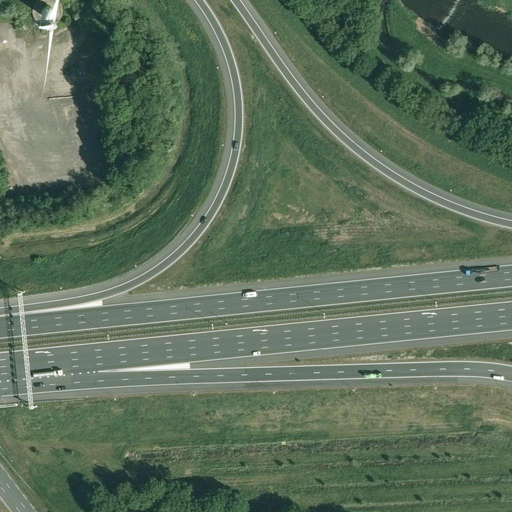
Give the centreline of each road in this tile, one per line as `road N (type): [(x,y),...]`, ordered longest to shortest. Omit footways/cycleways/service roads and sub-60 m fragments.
road 1 (motorway): [(511,276),(0,327)]
road 2 (motorway): [(197,0),(224,45),(237,102),(230,169),(204,223),(136,281),(0,324)]
road 3 (motorway): [(97,357),(511,316)]
road 4 (motorway): [(97,357),(266,373),(433,368),(511,375)]
road 5 (motorway): [(511,223),(429,194),(359,150),(300,89),(236,0)]
